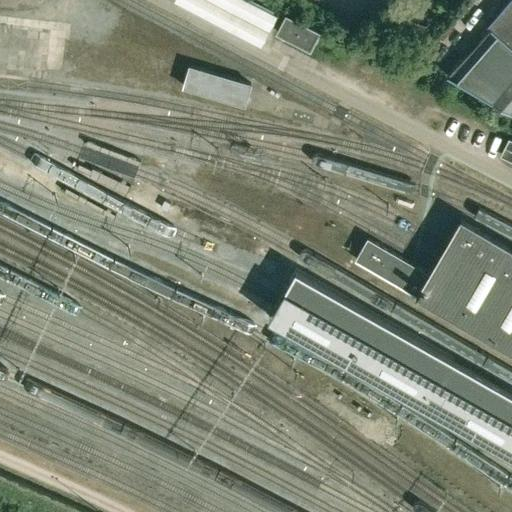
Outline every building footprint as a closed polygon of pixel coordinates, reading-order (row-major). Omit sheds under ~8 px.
[(278,13),(252,0),(180,0),(262,43),(278,13)] [(511,110),(511,0),(507,0),(487,24),(492,27),(448,76),(511,110)] [(293,15),(283,34),(317,52),(327,33),(293,15)] [(455,45),(438,64),(446,71),(463,52),(455,45)] [(189,63),(183,86),(246,105),(252,82),(189,63)] [(161,207),(167,210),(171,203),(165,199),(161,207)] [(511,245),(461,216),(429,271),(368,236),(355,258),(511,349),(511,245)] [(274,308),(269,316),(270,316),(278,321),(308,338),(312,340),(511,453),(511,393),(452,360),(454,357),(296,268),(282,294),(274,308)]
